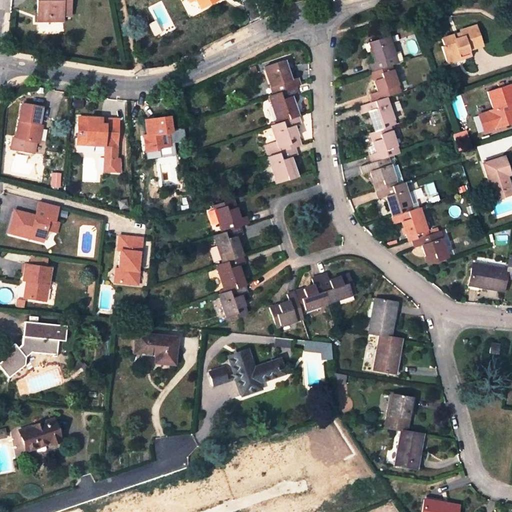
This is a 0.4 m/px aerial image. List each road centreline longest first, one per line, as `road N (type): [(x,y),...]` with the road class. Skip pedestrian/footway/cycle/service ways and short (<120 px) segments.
road 1 (residential): [(315,20),(338,207),(387,262),(451,311)]
road 2 (residential): [(315,20),(201,67),(136,83),(0,66)]
road 3 (residential): [(511,495),(480,489),(438,338),(451,311)]
road 4 (residential): [(185,448),(153,473),(37,511)]
road 5 (unknown): [(0,182),(114,212),(135,227)]
